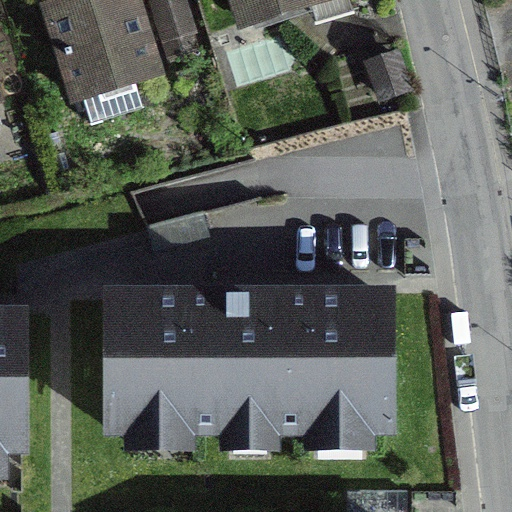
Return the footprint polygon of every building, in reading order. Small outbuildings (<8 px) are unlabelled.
[(165,55),(146,0),(70,0),(73,7),(47,16),(80,114),(164,87),(155,58),(165,55)] [(146,0),(165,55),(198,44),(183,0),(146,0)] [(231,0),(243,36),(355,0),(231,0)] [(413,99),(401,63),(370,73),(382,109),(413,99)] [(406,305),(118,309),(120,451),(408,447),(406,305)] [(0,472),(35,472),(34,328),(0,327),(0,472)]
